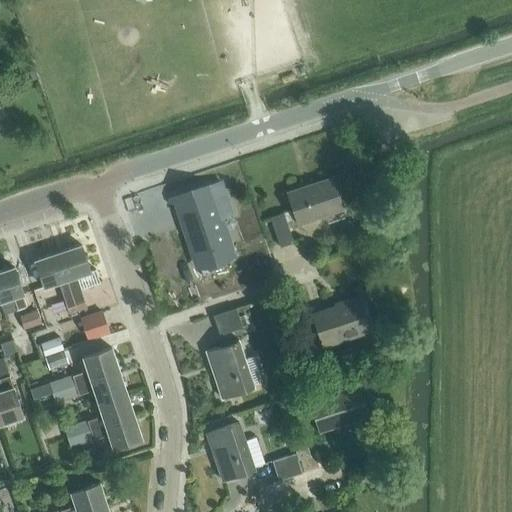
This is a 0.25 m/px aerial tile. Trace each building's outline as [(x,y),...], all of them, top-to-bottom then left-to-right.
[(297,223),(342,208),(332,178),(287,193),(297,223)] [(205,211),(230,202),(226,189),(200,197),(205,211)] [(279,247),(280,246),(292,243),(282,213),(269,217),(279,247)] [(199,266),(231,255),(218,215),(185,226),(199,266)] [(76,276),(90,271),(81,245),(58,252),(73,298),(82,295),(76,276)] [(73,298),(58,252),(35,260),(44,286),(58,282),(64,301),(73,298)] [(0,301),(13,297),(17,309),(26,306),(13,268),(0,271),(0,301)] [(82,295),(73,298),(78,311),(87,308),(82,295)] [(323,346),(373,329),(361,295),(345,301),(345,302),(313,313),(323,346)] [(73,298),(64,301),(69,314),(78,311),(73,298)] [(218,335),(241,328),(235,308),(212,316),(218,335)] [(27,313),(31,326),(40,323),(36,310),(27,313)] [(109,333),(106,326),(101,311),(80,318),(88,340),(109,333)] [(18,316),(23,329),(31,326),(27,313),(18,316)] [(43,357),(62,350),(58,337),(39,344),(43,357)] [(16,351),(12,340),(0,344),(4,355),(16,351)] [(238,340),(205,351),(221,398),(254,388),(252,383),(262,380),(255,356),(244,360),(238,340)] [(118,370),(111,347),(82,357),(87,370),(71,375),(74,385),(90,380),(90,379),(118,370)] [(47,369),(67,363),(63,352),(44,358),(47,369)] [(97,402),(126,393),(118,370),(90,379),(90,380),(74,385),(77,394),(93,389),(97,402)] [(51,392),(74,385),(71,375),(48,383),(51,392)] [(0,423),(22,416),(13,387),(12,387),(8,376),(0,378),(0,387),(1,391),(0,391),(0,423)] [(55,402),(77,394),(74,385),(51,392),(55,402)] [(319,431),(367,415),(357,385),(309,401),(319,431)] [(133,415),(126,393),(97,402),(102,415),(86,420),(89,430),(105,424),(133,415)] [(281,403),(289,426),(299,422),(291,400),(281,403)] [(112,448),(141,438),(133,415),(105,424),(89,430),(92,439),(108,434),(112,448)] [(66,437),(89,430),(86,420),(63,428),(66,437)] [(238,422),(206,433),(222,481),(254,470),(253,466),(264,463),(255,437),(244,441),(238,422)] [(69,447),(92,439),(89,430),(66,437),(69,447)] [(289,436),(295,453),(297,459),(308,455),(301,432),(289,436)] [(296,459),(297,459),(295,453),(271,461),(277,480),(300,473),(296,459)] [(86,511),(106,505),(99,482),(70,492),(75,505),(59,510),(59,511),(86,511)]
